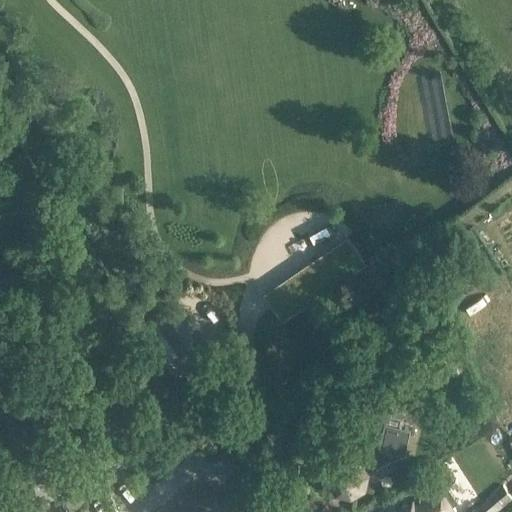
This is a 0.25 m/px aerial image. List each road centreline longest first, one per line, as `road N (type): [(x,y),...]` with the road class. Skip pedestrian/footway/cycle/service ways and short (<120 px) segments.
road 1 (track): [(511,183),(349,327),(277,407),(246,485)]
road 2 (unclassified): [(157,455),(111,425),(0,262)]
road 3 (residential): [(274,511),(246,485),(157,455)]
